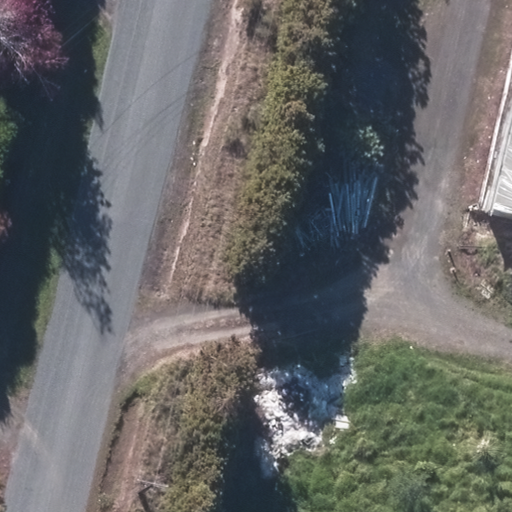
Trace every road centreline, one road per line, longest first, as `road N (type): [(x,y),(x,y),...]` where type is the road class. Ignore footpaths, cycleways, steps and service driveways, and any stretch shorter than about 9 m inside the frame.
road 1 (track): [(90,327),(324,317),(388,288),(462,0)]
road 2 (residential): [(49,511),(167,0)]
road 3 (track): [(324,317),(472,322),(511,331)]
